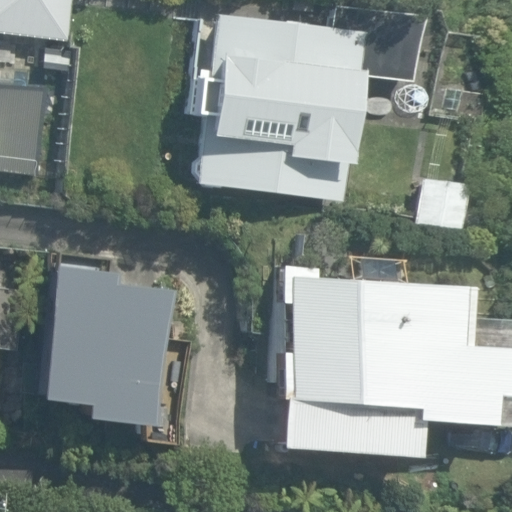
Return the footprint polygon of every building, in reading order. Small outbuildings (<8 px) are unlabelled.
[(69,0),(0,0),(0,34),(66,41),(69,0)] [(184,184),(334,201),(348,76),(402,82),(409,17),(325,8),(323,29),(206,16),(199,77),(185,76),(180,117),(191,118),(184,184)] [(0,165),(28,168),(35,78),(0,71),(0,165)] [(409,224),(450,230),(456,185),(416,179),(409,224)] [(387,282),(389,259),(349,257),(348,280),(306,278),(307,268),(270,266),(262,398),(265,398),(262,446),(402,455),(404,420),(474,425),(474,423),(508,425),(510,392),(495,391),(497,350),(511,351),(511,346),(511,320),(452,317),(454,286),(387,282)] [(109,276),(39,268),(24,398),(70,403),(69,416),(105,421),(103,440),(170,448),(184,336),(161,334),(166,288),(108,281),(109,276)] [(0,349),(8,350),(15,291),(0,289),(0,349)]
